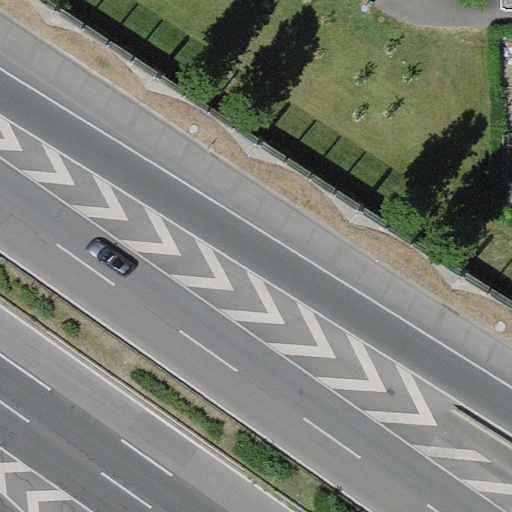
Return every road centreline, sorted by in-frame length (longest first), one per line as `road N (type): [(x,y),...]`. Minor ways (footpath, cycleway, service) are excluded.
road 1 (motorway): [(511,409),(0,99)]
road 2 (motorway): [(441,511),(0,194)]
road 3 (motorway): [(0,378),(189,511)]
